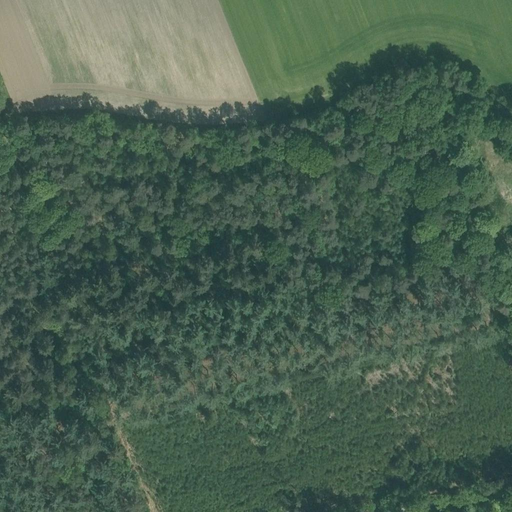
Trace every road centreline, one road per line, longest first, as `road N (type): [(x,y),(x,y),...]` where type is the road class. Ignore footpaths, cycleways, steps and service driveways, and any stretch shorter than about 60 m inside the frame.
road 1 (track): [(511,133),(435,94),(329,146),(267,132),(204,144),(0,132)]
road 2 (track): [(153,511),(1,133)]
road 3 (track): [(384,511),(511,482)]
